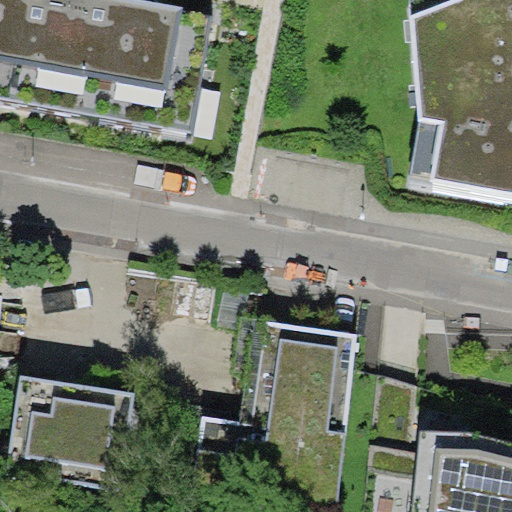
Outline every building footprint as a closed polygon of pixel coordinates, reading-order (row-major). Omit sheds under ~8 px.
[(0,0),(0,107),(192,142),(214,19),(106,0),(0,0)] [(402,191),(511,210),(511,0),(412,0),(406,5),(417,127),(402,191)] [(322,511),(343,511),(351,347),(255,335),(244,420),(203,415),(189,493),(322,511)] [(135,399),(19,383),(6,481),(121,496),(135,399)] [(511,511),(511,437),(483,427),(422,431),(414,511),(511,511)]
